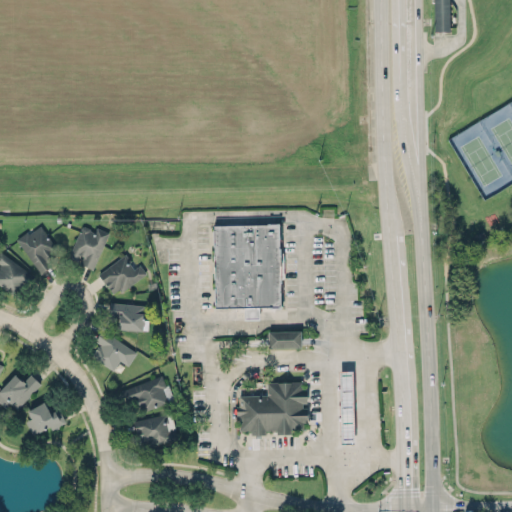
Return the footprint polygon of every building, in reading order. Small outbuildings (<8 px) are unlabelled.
[(449,31),(448,0),(432,0),(433,31),(449,31)] [(81,224),(84,223),(89,226),(89,228),(94,230),(96,225),(108,230),(92,267),(80,262),(83,254),(80,252),(77,259),(68,255),(81,224)] [(212,225),(213,308),(281,307),(280,224),(212,225)] [(15,237),(40,272),(53,263),(48,257),(53,253),(50,249),(54,246),(40,225),(28,233),(26,230),(15,237)] [(0,250),(33,274),(17,296),(0,283),(0,250)] [(98,274),(114,296),(145,272),(139,264),(134,267),(124,254),(98,274)] [(110,300),(144,303),(141,327),(119,325),(120,316),(108,315),(110,300)] [(128,365),(136,349),(100,330),(94,341),(98,343),(91,356),(113,368),(118,359),(128,365)] [(268,331),(268,347),(300,346),(300,330),(268,331)] [(16,407),(41,382),(31,372),(25,378),(21,375),(20,376),(15,370),(0,385),(0,401),(4,405),(10,400),(11,402),(16,407)] [(354,443),(352,370),(339,370),(340,443),(354,443)] [(121,388),(161,373),(165,385),(161,386),(167,401),(144,409),(142,404),(136,407),(132,398),(126,401),(121,388)] [(306,422),(306,407),(301,407),(301,402),(306,402),(305,388),(301,388),(301,381),(265,382),(266,394),(239,395),(240,430),(250,430),(250,434),(264,433),(264,429),(274,429),(275,433),(290,433),(290,429),(302,428),(302,422),(306,422)] [(27,407),(28,409),(28,412),(29,414),(31,413),(32,415),(25,419),(32,432),(49,423),(51,427),(66,420),(59,406),(56,408),(55,407),(50,409),(48,406),(50,404),(47,398),(44,400),(43,398),(27,407)] [(134,419),(166,412),(169,428),(175,427),(178,438),(146,445),(145,441),(139,442),(134,419)]
